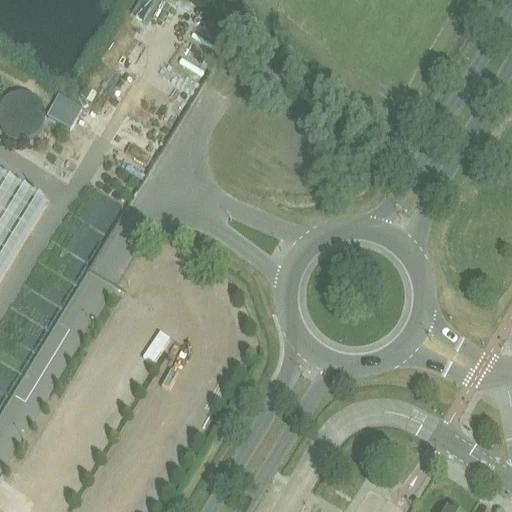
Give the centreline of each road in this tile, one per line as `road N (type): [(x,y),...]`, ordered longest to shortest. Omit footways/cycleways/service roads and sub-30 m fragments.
road 1 (tertiary): [(511,11),(378,233)]
road 2 (tertiary): [(407,253),(511,77)]
road 3 (tertiary): [(378,233),(325,234),(294,259),(280,300),(299,349)]
road 4 (tertiary): [(299,349),(211,511)]
road 5 (tertiary): [(244,511),(338,371)]
